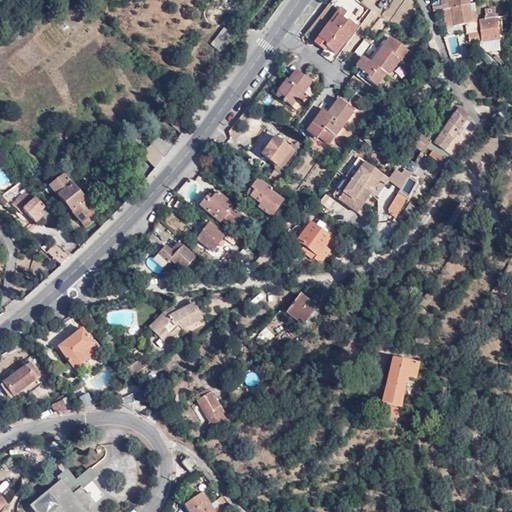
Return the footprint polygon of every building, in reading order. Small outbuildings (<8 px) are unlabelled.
[(440,0),(442,11),(449,10),(448,0),(440,0)] [(448,0),(449,10),(468,6),(467,0),(448,0)] [(468,6),(449,10),(452,29),(460,27),(465,25),(477,24),(475,16),(470,16),(468,6)] [(449,10),(442,11),(445,31),(452,29),(449,10)] [(339,18),(347,23),(350,18),(340,11),(329,24),(332,27),(339,18)] [(480,47),(488,54),(499,53),(494,11),(484,12),(485,19),(483,19),(484,23),(479,23),(481,44),(480,44),(480,45),(480,47)] [(357,30),(347,23),(339,18),(332,27),(329,24),(312,44),(323,52),(325,50),(334,56),(344,45),(347,47),(351,42),(348,40),(357,30)] [(470,43),(479,41),(477,24),(465,25),(468,44),(470,43)] [(223,53),(236,35),(226,27),(213,45),(223,53)] [(452,29),(445,31),(448,37),(461,34),(460,27),(452,29)] [(412,54),(390,38),(370,64),(361,57),(354,66),(368,76),(365,81),(376,88),(386,74),(388,76),(400,61),(404,64),(412,54)] [(298,98),(307,86),(291,75),(285,83),(283,82),(273,95),(279,100),(277,103),(286,109),(291,102),(297,105),(300,100),(298,98)] [(354,112),(338,101),(328,115),(322,112),(306,132),(316,141),(319,138),(329,146),(354,112)] [(459,111),(448,125),(457,133),(452,140),(442,133),(432,146),(430,144),(424,153),(430,157),(427,161),(442,171),(446,165),(450,167),(457,157),(453,154),(462,141),(459,138),(471,121),(459,111)] [(457,133),(448,125),(443,132),(440,129),(434,137),(431,134),(428,137),(418,130),(421,128),(416,124),(420,120),(411,113),(404,123),(413,130),(411,133),(418,139),(411,147),(420,155),(422,156),(424,153),(430,144),(432,146),(442,133),(452,140),(457,133)] [(382,134),(374,147),(384,151),(391,139),(382,134)] [(282,179),(305,149),(294,142),(293,144),(290,142),(286,147),(271,135),(257,153),(276,166),(272,172),(282,179)] [(164,162),(172,148),(162,137),(151,148),(164,162)] [(374,147),(371,144),(367,151),(380,158),(381,156),(384,151),(374,147)] [(352,183),(370,196),(383,177),(364,164),(352,183)] [(94,213),(60,175),(46,188),(85,229),(91,223),(87,219),(94,213)] [(406,176),(399,190),(411,196),(418,182),(406,176)] [(357,214),(370,196),(352,183),(345,179),(332,198),(357,214)] [(274,218),(283,205),(271,197),(272,196),(263,190),(266,185),(257,181),(250,190),(253,191),(248,199),(253,203),(255,201),(263,207),(262,209),(274,218)] [(211,196),(209,194),(199,209),(220,224),(224,221),(238,230),(247,220),(238,214),(236,217),(231,213),(235,207),(214,192),(211,196)] [(42,211),(25,194),(9,207),(15,214),(20,211),(34,225),(39,221),(36,217),(42,211)] [(389,211),(397,217),(403,209),(394,202),(389,211)] [(184,218),(189,211),(179,204),(173,212),(184,218)] [(297,243),(303,248),(316,258),(314,260),(321,265),(331,251),(325,246),(331,237),(313,223),(297,243)] [(224,236),(210,226),(198,240),(214,251),(219,245),(222,248),(225,243),(221,241),(224,236)] [(240,244),(231,238),(227,244),(236,249),(240,244)] [(185,243),(181,240),(171,251),(176,255),(185,243)] [(176,255),(171,251),(166,247),(159,255),(170,265),(173,262),(185,272),(199,255),(185,243),(176,255)] [(53,247),(45,254),(60,268),(67,260),(56,250),(53,247)] [(243,262),(252,252),(247,248),(238,259),(243,262)] [(316,258),(303,248),(300,251),(313,261),(314,260),(316,258)] [(262,271),(274,256),(268,250),(255,265),(262,271)] [(316,306),(302,295),(287,313),(301,325),(316,306)] [(170,333),(175,340),(187,330),(203,322),(194,305),(177,314),(173,308),(165,313),(148,329),(160,341),(170,333)] [(81,366),(98,353),(82,330),(57,349),(78,375),(84,370),(81,366)] [(166,348),(175,340),(170,333),(160,341),(166,348)] [(419,347),(431,346),(430,337),(417,339),(419,347)] [(432,352),(431,346),(419,347),(420,354),(432,352)] [(153,363),(161,358),(159,354),(150,358),(153,363)] [(140,370),(153,363),(150,358),(137,363),(140,370)] [(385,402),(381,421),(381,423),(403,427),(404,426),(406,416),(402,415),(410,380),(416,382),(420,364),(394,359),(384,402),(385,402)] [(136,362),(127,365),(133,374),(140,370),(137,363),(136,362)] [(40,378),(31,366),(5,385),(14,397),(40,378)] [(88,390),(77,394),(82,407),(92,403),(88,390)] [(197,397),(199,402),(213,395),(210,390),(197,397)] [(112,401),(114,405),(148,400),(140,392),(123,400),(120,396),(112,401)] [(213,395),(199,402),(211,422),(226,415),(221,408),(220,408),(213,395)] [(54,415),(67,412),(64,402),(50,407),(54,415)] [(344,439),(359,418),(352,413),(336,434),(344,439)] [(226,415),(211,422),(210,424),(215,432),(231,424),(226,415)] [(194,468),(186,458),(179,464),(188,473),(194,468)] [(91,468),(82,475),(90,485),(99,477),(91,468)] [(90,485),(82,475),(76,479),(68,471),(59,479),(62,482),(33,507),(37,511),(86,511),(95,503),(84,490),(90,485)] [(224,511),(212,511),(199,493),(181,504),(187,511),(226,511),(224,511)]
